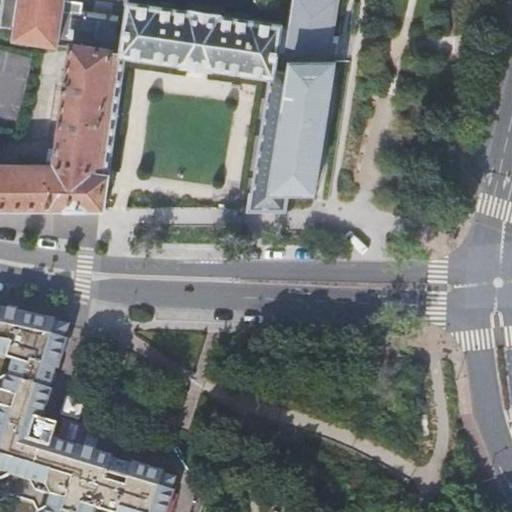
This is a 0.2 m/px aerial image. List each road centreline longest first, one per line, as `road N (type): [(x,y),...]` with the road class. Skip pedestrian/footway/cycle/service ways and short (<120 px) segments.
road 1 (tertiary): [(0,260),(76,277),(495,287)]
road 2 (secondary): [(511,444),(495,287)]
